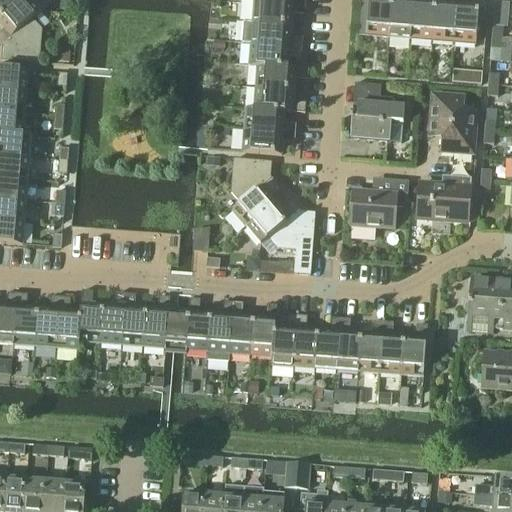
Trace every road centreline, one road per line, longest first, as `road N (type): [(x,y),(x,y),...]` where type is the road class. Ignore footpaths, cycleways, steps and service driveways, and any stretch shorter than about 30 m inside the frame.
road 1 (residential): [(320,291),(0,273)]
road 2 (residential): [(511,251),(466,251),(397,294),(320,291)]
road 3 (residential): [(341,0),(329,170)]
road 4 (residential): [(329,170),(320,291)]
